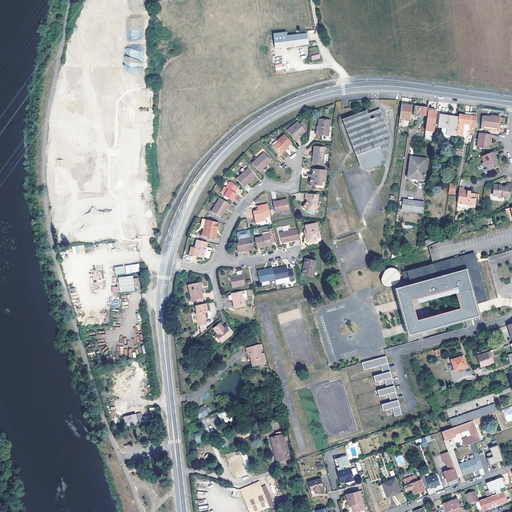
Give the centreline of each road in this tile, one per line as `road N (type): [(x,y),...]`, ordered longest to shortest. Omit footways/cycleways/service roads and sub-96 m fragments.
road 1 (secondary): [(165,262),(210,165),(261,119),(294,102),(374,85),(511,101)]
road 2 (secondary): [(181,511),(161,312),(165,262)]
road 3 (residential): [(113,245),(98,253),(128,384)]
road 4 (residential): [(116,100),(109,191),(121,244)]
road 5 (residential): [(220,258),(246,201),(264,186),(294,182),(293,159)]
road 6 (residential): [(511,468),(394,511)]
